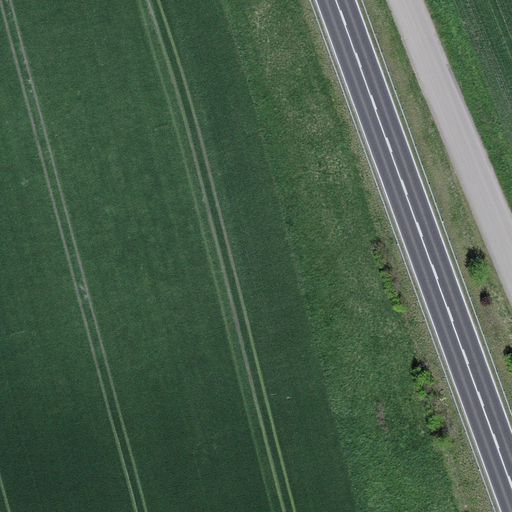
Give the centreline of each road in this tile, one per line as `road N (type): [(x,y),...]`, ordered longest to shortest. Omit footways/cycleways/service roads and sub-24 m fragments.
road 1 (primary): [(511,488),(335,0)]
road 2 (unclassified): [(405,0),(511,260)]
